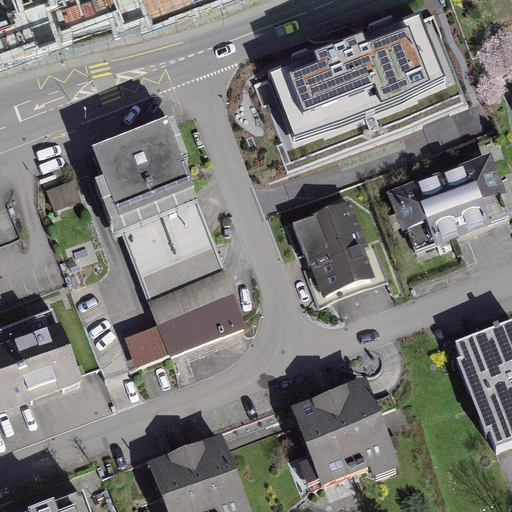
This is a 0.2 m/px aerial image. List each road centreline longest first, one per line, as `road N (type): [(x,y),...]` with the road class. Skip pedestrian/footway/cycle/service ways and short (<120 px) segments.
road 1 (residential): [(0,465),(296,349)]
road 2 (residential): [(296,349),(191,56)]
road 3 (residential): [(296,349),(511,262)]
road 4 (primary): [(191,56),(0,129)]
road 5 (primary): [(337,0),(191,56)]
